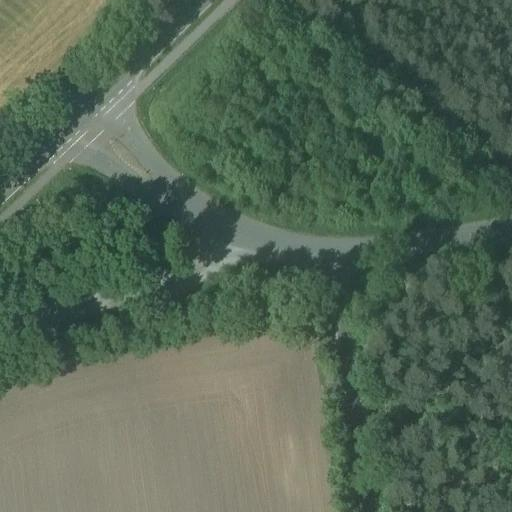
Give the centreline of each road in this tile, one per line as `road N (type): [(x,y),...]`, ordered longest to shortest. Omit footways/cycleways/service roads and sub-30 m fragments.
road 1 (unclassified): [(335,253),(257,241),(200,213),(155,183),(81,112)]
road 2 (unclassified): [(335,253),(338,332),(365,511)]
road 3 (unclassified): [(511,228),(335,253)]
road 4 (secondary): [(81,112),(201,0)]
